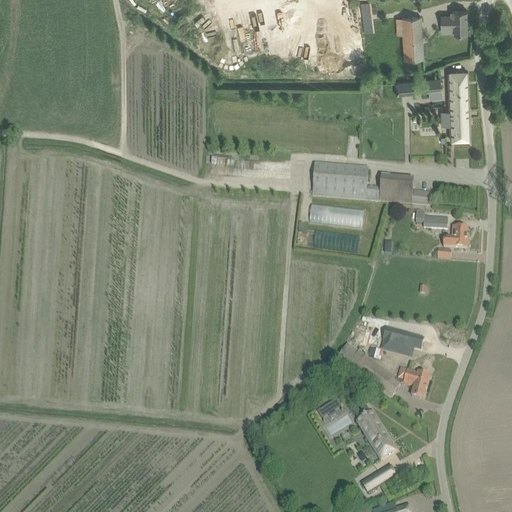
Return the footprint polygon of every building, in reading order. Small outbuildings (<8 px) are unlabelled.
[(441,27),(455,27),(455,34),(467,34),(467,11),(452,11),(452,16),(441,16),(441,27)] [(362,19),(365,34),(375,33),(373,17),(362,19)] [(396,35),(403,34),(404,60),(423,59),(421,17),(395,18),(396,35)] [(450,141),(469,140),(467,72),(448,72),(450,141)] [(440,78),(395,83),(395,84),(396,96),(429,93),(429,100),(442,98),(441,92),(440,83),(440,79),(440,78)] [(413,192),(414,178),(381,176),(380,187),(368,186),(369,169),(315,164),(313,196),(366,200),(412,204),(432,206),(433,194),(413,192)] [(311,223),(363,229),(364,210),(312,204),(311,223)] [(424,227),(448,229),(448,219),(425,218),(424,211),(416,210),(416,223),(424,224),(424,227)] [(467,235),(468,227),(452,226),(451,236),(444,236),(443,247),(468,249),(469,235),(467,235)] [(438,258),(451,259),(452,251),(439,250),(438,258)] [(422,351),(425,339),(387,329),(384,340),(385,341),(383,349),(412,357),(414,349),(422,351)] [(336,361),(383,393),(391,399),(403,382),(347,344),(336,361)] [(412,396),(423,400),(430,376),(419,373),(418,375),(408,372),(404,384),(415,387),(412,396)] [(320,409),(323,416),(342,408),(339,400),(320,409)] [(356,423),(375,453),(381,461),(397,451),(373,412),(370,414),(363,402),(352,409),(359,421),(356,423)] [(369,494),(386,484),(379,473),(362,484),(369,494)]
